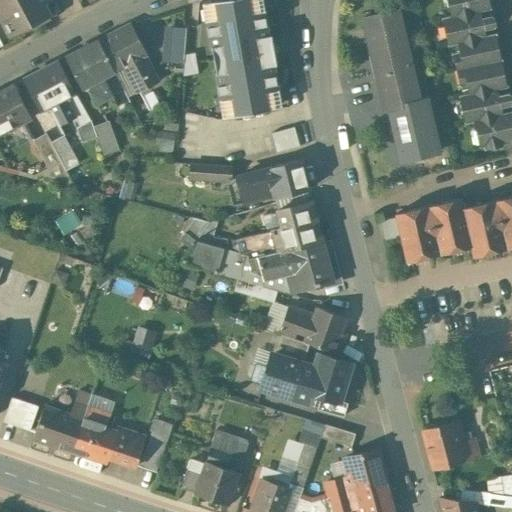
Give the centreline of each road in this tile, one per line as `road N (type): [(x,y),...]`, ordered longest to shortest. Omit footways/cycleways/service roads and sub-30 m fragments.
road 1 (residential): [(317,0),(324,126),(390,374)]
road 2 (residential): [(0,68),(142,0)]
road 3 (residential): [(390,374),(424,511)]
road 4 (residential): [(390,374),(511,341)]
road 5 (tertiary): [(118,511),(0,471)]
